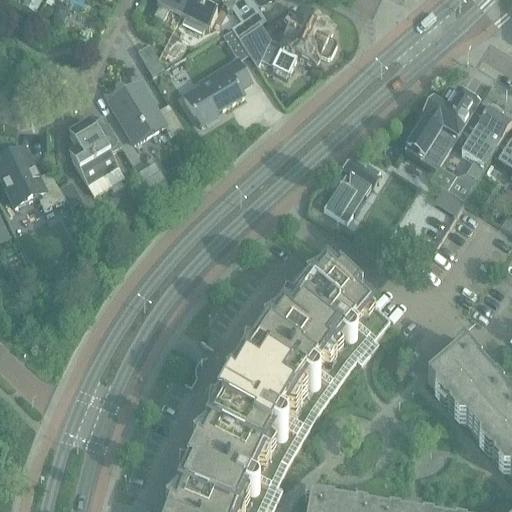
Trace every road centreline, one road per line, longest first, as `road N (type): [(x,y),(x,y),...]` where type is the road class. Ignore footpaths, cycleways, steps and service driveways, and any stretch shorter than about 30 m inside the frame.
road 1 (tertiary): [(413,54),(379,63),(177,253),(144,292),(75,417)]
road 2 (tertiary): [(101,428),(134,356),(191,276),(272,196)]
road 3 (residential): [(463,337),(444,316),(420,321),(272,196)]
road 4 (tertiary): [(272,196),(402,82),(413,54)]
road 5 (residential): [(0,113),(26,123),(74,103),(129,0)]
